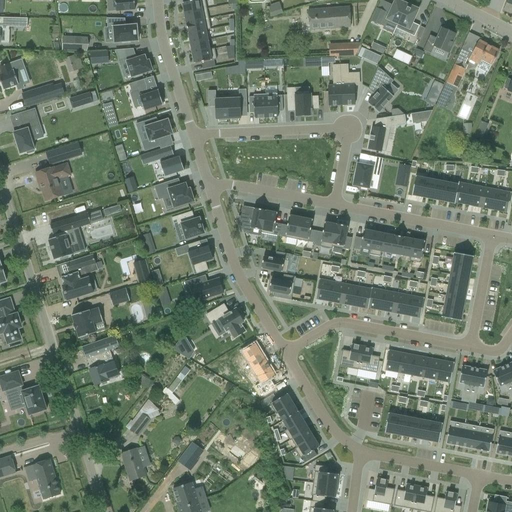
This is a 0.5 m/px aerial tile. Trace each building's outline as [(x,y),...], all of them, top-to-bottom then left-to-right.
[(106,0),(108,12),(136,10),(134,0),(106,0)] [(187,0),(188,2),(182,3),(184,14),(207,9),(204,0),(187,0)] [(385,20),(385,21),(396,26),(397,27),(407,4),(405,3),(406,1),(402,0),(394,0),(386,20),(385,20)] [(511,0),(507,0),(503,11),(511,14),(511,0)] [(269,16),(281,13),(278,2),(266,5),(269,16)] [(396,26),(395,29),(412,36),(414,37),(419,26),(417,26),(413,24),(419,9),(416,8),(417,6),(410,3),(409,5),(407,4),(397,27),(396,26)] [(309,29),(351,27),(350,8),(308,10),(309,29)] [(377,8),(371,21),(379,25),(385,12),(377,8)] [(207,9),(184,14),(186,24),(209,19),(207,9)] [(0,17),(0,44),(1,44),(1,31),(9,31),(9,27),(28,28),(28,19),(0,17)] [(125,19),(107,19),(108,29),(113,28),(115,43),(123,43),(124,43),(128,42),(128,43),(130,43),(129,42),(138,41),(138,38),(139,38),(138,28),(137,28),(137,25),(125,26),(125,19)] [(209,19),(186,24),(188,34),(206,30),(206,31),(211,30),(209,19)] [(445,31),(441,29),(437,39),(430,35),(423,50),(431,54),(434,47),(449,54),(454,42),(453,42),(456,35),(455,34),(455,33),(449,30),(449,31),(445,30),(445,31)] [(206,30),(188,34),(190,44),(208,40),(206,31),(206,30)] [(63,37),(63,50),(87,52),(87,38),(63,37)] [(208,40),(190,44),(192,54),(210,50),(208,40)] [(477,47),(465,42),(461,51),(446,84),(436,106),(443,109),(447,99),(453,86),(455,87),(457,88),(466,70),(467,65),(464,64),(467,59),(470,60),(470,61),(477,65),(478,65),(478,67),(479,68),(478,69),(485,72),(486,71),(488,72),(491,66),(493,67),(501,53),(479,42),(477,47)] [(359,46),(334,47),(334,58),(335,58),(355,57),(359,46)] [(380,46),(377,52),(383,54),(385,49),(380,46)] [(362,48),(358,57),(366,60),(370,52),(362,48)] [(133,49),(115,51),(118,62),(126,59),(131,76),(132,77),(152,71),(149,61),(146,62),(145,56),(136,59),(133,49)] [(210,50),(192,54),(194,64),(212,61),(217,60),(214,49),(210,50)] [(414,55),(421,59),(424,52),(416,49),(414,55)] [(101,64),(100,52),(90,53),(91,65),(101,64)] [(74,56),(65,59),(69,73),(78,71),(78,68),(83,66),(80,59),(75,60),(74,56)] [(329,58),(321,58),(321,67),(321,68),(329,68),(329,64),(335,63),(335,58),(334,58),(329,58)] [(25,67),(22,59),(0,67),(0,69),(2,75),(0,75),(0,80),(3,90),(16,85),(18,91),(25,89),(18,70),(25,67)] [(333,86),(328,86),(329,106),(342,106),(340,65),(332,65),(333,86)] [(348,65),(340,65),(342,106),(355,105),(354,93),(356,93),(356,86),(360,86),(359,73),(349,74),(348,65)] [(375,96),(368,104),(378,113),(393,97),(385,90),(391,84),(393,81),(378,68),(368,89),(375,96)] [(148,94),(146,88),(147,88),(144,80),(129,84),(132,93),(137,91),(144,111),(163,105),(158,91),(148,94)] [(430,90),(440,95),(444,85),(434,81),(430,90)] [(26,108),(57,98),(53,86),(53,85),(22,94),(26,108)] [(296,111),(296,117),(311,116),(311,109),(318,109),(318,97),(311,97),(311,95),(296,95),(296,88),(287,89),(288,111),(296,111)] [(239,96),(227,97),(228,120),(231,120),(231,122),(237,121),(237,119),(241,119),(240,106),(247,106),(246,90),(239,90),(239,96)] [(226,120),(228,120),(227,97),(216,97),(216,91),(208,91),(209,107),(215,107),(216,120),(220,120),(220,122),(226,122),(226,120)] [(81,96),(84,106),(92,103),(89,93),(81,96)] [(277,94),(265,95),(266,118),(278,117),(278,112),(283,112),(282,96),(277,96),(277,94)] [(255,118),(266,118),(265,95),(254,95),(254,97),(249,97),(250,113),(254,113),(255,118)] [(391,110),(392,117),(405,115),(398,109),(391,110)] [(32,141),(35,140),(31,128),(40,126),(35,110),(19,114),(24,130),(14,133),(16,140),(15,140),(18,147),(20,154),(27,152),(27,154),(34,152),(33,150),(34,150),(32,141)] [(428,121),(433,111),(411,114),(411,115),(413,124),(428,121)] [(108,123),(116,121),(114,113),(105,115),(108,123)] [(405,116),(405,115),(392,117),(387,118),(385,129),(373,127),(371,136),(370,136),(371,136),(370,140),(369,140),(370,140),(368,150),(382,152),(386,153),(386,152),(382,151),(384,142),(387,143),(390,127),(406,125),(405,116)] [(157,139),(171,135),(168,127),(169,126),(169,127),(170,126),(168,120),(167,120),(158,123),(156,118),(143,122),(149,140),(141,143),(144,152),(160,147),(157,139)] [(481,121),(474,136),(482,140),(488,124),(481,121)] [(463,124),(463,135),(472,135),(471,124),(463,124)] [(77,144),(57,150),(60,162),(81,155),(77,144)] [(174,155),(171,147),(149,153),(152,162),(159,160),(165,177),(184,171),(180,157),(174,159),(173,156),(174,155)] [(127,160),(125,153),(118,156),(120,162),(127,160)] [(357,164),(356,171),(355,171),(354,179),(353,186),(361,187),(360,189),(366,190),(367,188),(368,189),(371,178),(379,179),(383,159),(366,156),(364,165),(357,164)] [(46,201),(63,195),(58,180),(71,176),(67,164),(54,168),(53,167),(36,173),(39,185),(41,185),(46,201)] [(399,164),(395,185),(407,188),(411,167),(399,164)] [(416,176),(412,196),(423,198),(423,197),(426,179),(427,178),(416,176)] [(125,180),(129,193),(137,191),(133,177),(125,180)] [(423,197),(423,198),(433,200),(434,199),(437,182),(437,180),(427,178),(426,179),(423,197)] [(434,199),(433,200),(444,202),(444,201),(448,184),(448,182),(437,180),(437,182),(434,199)] [(444,201),(444,202),(454,204),(455,205),(459,182),(458,182),(458,184),(448,182),(448,184),(444,201)] [(459,182),(455,205),(455,204),(468,206),(468,205),(472,186),(472,185),(459,183),(459,182)] [(169,189),(166,183),(154,187),(158,201),(170,197),(174,208),(194,202),(190,189),(187,190),(185,184),(169,189)] [(468,205),(468,206),(481,209),(481,207),(485,189),(485,187),(472,185),(472,186),(468,205)] [(481,207),(481,209),(494,211),(494,210),(498,191),(498,190),(485,187),(485,189),(481,207)] [(494,210),(494,211),(506,214),(507,214),(511,193),(511,192),(498,190),(498,191),(494,210)] [(241,217),(238,217),(244,233),(250,235),(261,237),(261,233),(261,231),(262,231),(266,211),(254,209),(252,219),(241,217)] [(55,238),(48,240),(54,261),(60,259),(61,261),(68,259),(67,257),(73,255),(85,251),(82,241),(73,244),(70,234),(79,231),(78,228),(103,220),(100,211),(87,215),(86,214),(50,225),(53,236),(55,235),(55,238)] [(261,231),(261,233),(279,236),(281,225),(275,224),(277,213),(266,211),(262,231),(261,231)] [(181,225),(186,239),(204,234),(203,232),(205,231),(203,225),(201,225),(199,218),(194,220),(192,212),(172,218),(174,227),(181,225)] [(281,225),(279,236),(297,240),(301,218),(289,215),(287,226),(281,225)] [(301,218),(297,240),(314,243),(317,232),(311,231),(313,220),(301,218)] [(314,243),(314,246),(332,249),(332,247),(332,244),(336,225),(325,222),(322,233),(317,232),(314,243)] [(332,244),(332,247),(350,250),(352,238),(346,237),(348,227),(336,225),(332,244)] [(355,237),(353,249),(360,250),(361,248),(370,250),(369,255),(370,255),(374,232),(364,230),(362,239),(355,237)] [(374,232),(370,255),(380,257),(384,234),(374,232)] [(384,234),(380,257),(381,252),(391,254),(394,236),(384,234)] [(394,236),(391,254),(401,256),(404,238),(394,236)] [(404,238),(401,256),(410,258),(410,261),(414,240),(404,238)] [(414,240),(410,261),(421,263),(425,242),(414,240)] [(200,241),(186,246),(195,274),(194,274),(194,275),(208,270),(205,262),(212,260),(208,246),(202,248),(200,241)] [(153,245),(145,247),(147,255),(156,253),(153,245)] [(263,256),(261,269),(282,273),(287,274),(290,255),(276,252),(275,258),(263,256)] [(454,254),(452,264),(453,264),(470,268),(472,268),(474,258),(474,257),(454,253),(454,254)] [(97,270),(97,269),(95,263),(93,255),(66,264),(69,273),(70,272),(71,275),(62,278),(64,285),(62,286),(64,292),(63,293),(65,300),(67,299),(67,301),(93,293),(87,273),(97,270)] [(145,261),(133,264),(139,284),(151,280),(145,261)] [(452,264),(450,275),(451,275),(468,278),(470,279),(472,268),(470,268),(453,264),(452,264)] [(295,277),(284,275),(282,281),(271,279),(269,292),(289,296),(292,283),(294,283),(295,277)] [(450,275),(447,285),(449,286),(466,289),(468,289),(470,279),(468,278),(451,275),(450,275)] [(223,293),(219,279),(207,283),(207,281),(204,282),(203,278),(205,277),(205,276),(185,283),(189,295),(194,293),(197,302),(223,293)] [(163,285),(161,277),(154,279),(156,287),(163,285)] [(319,279),(315,300),(316,300),(329,303),(329,301),(333,283),(333,281),(320,279),(319,279)] [(329,301),(329,303),(342,305),(342,304),(345,285),(346,284),(333,281),(333,283),(329,301)] [(342,304),(342,305),(355,308),(355,306),(358,288),(359,287),(346,284),(345,285),(342,304)] [(447,285),(445,296),(447,296),(464,300),(466,300),(468,289),(466,289),(449,286),(447,285)] [(157,290),(159,297),(168,294),(166,287),(157,290)] [(355,306),(355,308),(367,310),(368,310),(372,288),(371,288),(371,289),(359,287),(358,288),(355,306)] [(372,288),(368,310),(368,309),(381,312),(381,310),(385,292),(385,291),(372,288)] [(126,289),(109,294),(112,306),(130,301),(126,289)] [(381,310),(381,312),(394,314),(394,313),(398,294),(398,293),(385,291),(385,292),(381,310)] [(394,313),(394,314),(407,317),(407,315),(411,297),(411,296),(398,293),(398,294),(394,313)] [(407,315),(407,317),(420,319),(424,298),(411,296),(411,297),(407,315)] [(445,296),(443,306),(445,307),(462,310),(464,310),(466,300),(464,300),(447,296),(445,296)] [(0,333),(4,332),(8,344),(20,340),(17,329),(21,327),(17,315),(13,316),(12,312),(14,311),(10,299),(0,302),(0,333)] [(237,311),(236,309),(229,314),(224,305),(207,316),(212,325),(219,320),(226,332),(229,330),(235,339),(245,332),(240,324),(244,321),(240,316),(241,314),(239,311),(237,311)] [(441,317),(441,318),(461,321),(462,321),(464,310),(462,310),(445,307),(443,306),(441,317)] [(87,336),(96,333),(93,325),(103,322),(99,308),(90,311),(89,310),(72,316),(72,317),(72,316),(74,324),(73,325),(75,331),(76,330),(79,338),(78,338),(79,339),(80,338),(81,340),(87,338),(87,336)] [(157,316),(155,311),(145,314),(147,319),(157,316)] [(170,334),(173,337),(178,337),(181,333),(181,328),(177,325),(172,326),(169,329),(170,334)] [(192,353),(186,344),(187,343),(183,335),(172,349),(188,359),(192,353)] [(82,347),(83,349),(86,359),(87,358),(91,369),(90,370),(95,386),(109,381),(104,367),(114,363),(110,352),(120,348),(115,336),(82,347)] [(358,370),(362,346),(352,344),(350,352),(342,350),(339,366),(358,370)] [(267,380),(274,376),(255,345),(243,352),(262,382),(255,387),(261,397),(273,390),(267,380)] [(373,348),(362,346),(358,370),(377,373),(380,357),(372,356),(373,348)] [(388,350),(384,371),(385,371),(398,374),(398,373),(402,354),(402,353),(389,350),(388,350)] [(398,373),(398,374),(411,376),(411,375),(415,356),(415,355),(402,353),(402,354),(398,373)] [(411,375),(411,376),(424,379),(424,378),(428,359),(428,358),(415,355),(415,356),(411,375)] [(424,378),(424,379),(437,381),(437,380),(441,361),(441,360),(428,358),(428,359),(424,378)] [(437,380),(437,381),(449,384),(450,384),(454,363),(453,363),(441,360),(441,361),(437,380)] [(468,403),(475,368),(463,366),(459,383),(465,384),(461,401),(468,403)] [(166,388),(162,392),(175,405),(179,401),(172,394),(190,371),(185,367),(168,390),(166,388)] [(511,401),(511,385),(504,367),(493,372),(500,388),(504,386),(511,402),(511,401)] [(475,368),(468,403),(469,403),(475,404),(479,387),(484,388),(487,371),(475,368)] [(29,416),(46,410),(39,387),(22,392),(20,386),(22,385),(18,372),(0,377),(0,382),(3,391),(5,391),(7,397),(17,394),(21,408),(26,406),(29,416)] [(272,403),(277,412),(293,403),(287,394),(272,403)] [(262,407),(276,399),(273,395),(261,402),(262,407)] [(130,430),(131,431),(138,436),(151,419),(149,418),(146,416),(160,410),(152,404),(153,403),(148,400),(132,421),(135,423),(130,430)] [(282,421),(298,412),(293,403),(277,412),(282,421)] [(303,420),(298,412),(282,421),(288,430),(303,420)] [(389,413),(385,433),(396,435),(396,434),(399,417),(400,415),(389,413)] [(396,434),(396,435),(406,437),(407,436),(410,419),(410,417),(400,415),(399,417),(396,434)] [(407,436),(406,437),(417,439),(417,438),(421,421),(421,419),(410,417),(410,419),(407,436)] [(417,438),(417,439),(428,442),(428,440),(431,423),(431,421),(421,419),(421,421),(417,438)] [(289,441),(291,440),(309,429),(303,420),(288,430),(284,432),(289,441)] [(428,440),(428,442),(438,444),(439,444),(443,424),(442,423),(431,421),(431,423),(428,440)] [(446,444),(461,447),(465,424),(450,422),(446,444)] [(479,427),(465,424),(461,447),(475,449),(479,427)] [(494,430),(479,427),(475,449),(490,452),(494,430)] [(291,440),(296,449),(314,438),(309,429),(291,440)] [(510,456),(511,447),(511,433),(500,431),(496,453),(510,456)] [(320,447),(314,438),(296,449),(295,450),(300,459),(320,447)] [(193,444),(187,452),(197,459),(202,452),(193,444)] [(136,449),(121,454),(130,481),(146,476),(143,468),(150,466),(150,465),(144,447),(137,450),(136,449)] [(0,477),(16,472),(11,456),(0,459),(0,477)] [(50,460),(33,465),(44,500),(60,495),(50,460)] [(292,479),(293,467),(283,466),(281,478),(292,479)] [(317,484),(337,487),(338,475),(329,473),(329,467),(317,466),(317,472),(318,472),(317,484)] [(377,478),(374,490),(369,489),(366,501),(391,506),(394,490),(387,488),(388,481),(377,478)] [(178,508),(198,502),(192,483),(173,489),(179,507),(178,508)] [(313,502),(325,503),(326,497),(335,498),(337,487),(317,484),(315,496),(314,495),(313,502)] [(412,510),(417,486),(406,484),(405,492),(397,490),(394,506),(412,510)] [(417,486),(412,510),(424,511),(431,511),(434,497),(426,496),(428,488),(417,486)] [(459,511),(461,507),(455,506),(457,494),(446,492),(444,499),(437,498),(433,511),(459,511)] [(201,511),(198,502),(178,508),(179,511),(201,511)] [(313,511),(333,511),(334,510),(324,509),(325,503),(313,502),(312,508),(314,508),(313,511)] [(488,503),(486,511),(511,511),(511,504),(505,503),(504,506),(488,503)]
